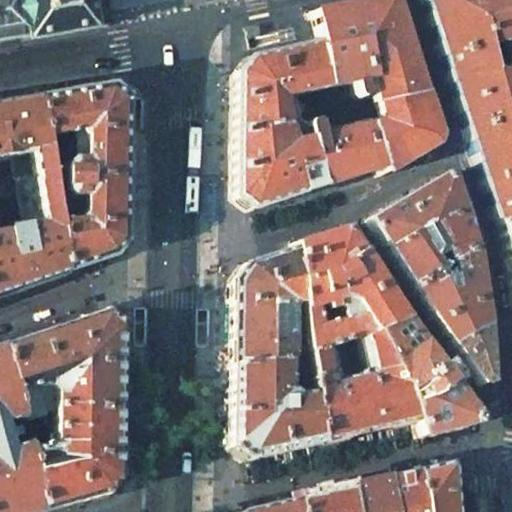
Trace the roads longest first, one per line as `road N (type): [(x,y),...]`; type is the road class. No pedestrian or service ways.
road 1 (residential): [(484,445),(499,426),(489,274),(453,148)]
road 2 (residential): [(484,445),(484,419),(338,212)]
road 3 (residential): [(453,148),(405,0)]
road 4 (residential): [(453,148),(338,212)]
